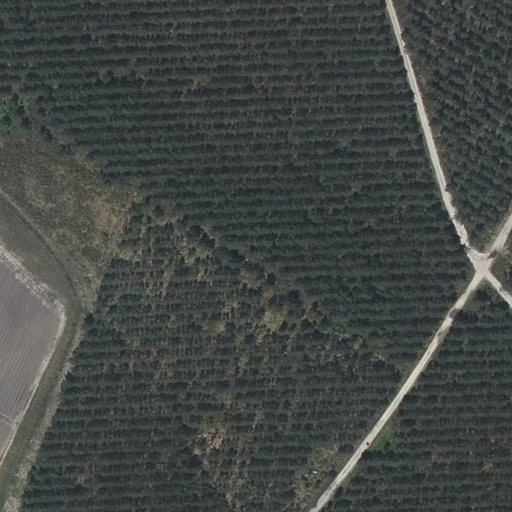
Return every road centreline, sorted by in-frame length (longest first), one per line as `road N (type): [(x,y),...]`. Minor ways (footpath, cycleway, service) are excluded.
road 1 (track): [(511,219),(402,392),(313,511)]
road 2 (track): [(387,0),(460,230),(511,305)]
road 3 (track): [(0,251),(65,314),(18,421)]
